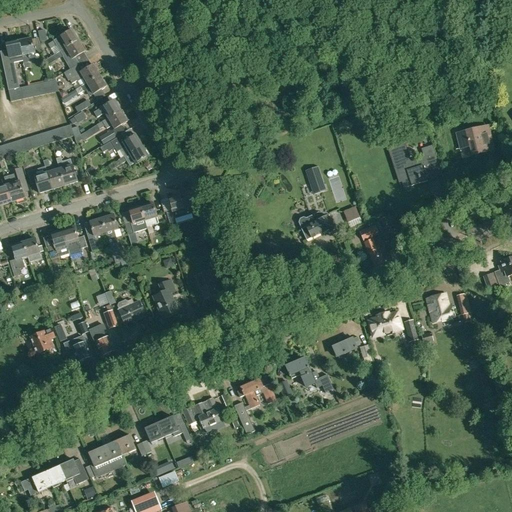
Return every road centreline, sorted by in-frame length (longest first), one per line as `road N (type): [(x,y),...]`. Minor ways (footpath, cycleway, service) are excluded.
road 1 (tertiary): [(0,443),(511,219)]
road 2 (residential): [(78,8),(164,148),(171,174),(0,230)]
